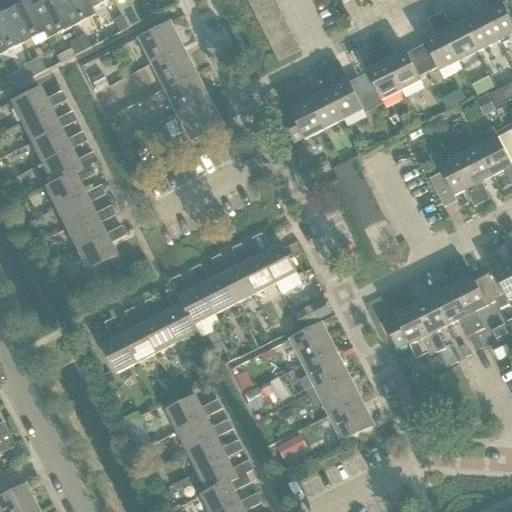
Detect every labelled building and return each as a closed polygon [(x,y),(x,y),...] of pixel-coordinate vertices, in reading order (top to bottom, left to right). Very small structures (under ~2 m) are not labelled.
[(32,8),(45,33),(44,34),(47,39),(70,27),(55,0),(46,0),(32,7),(32,8)] [(55,0),(70,27),(93,16),(90,10),(90,11),(84,0),(55,0)] [(90,10),(110,0),(84,0),(90,11),(90,10)] [(113,0),(122,16),(121,16),(127,29),(140,22),(135,12),(130,0),(113,0)] [(246,0),(251,9),(268,0),(246,0)] [(273,0),(268,0),(251,9),(257,20),(278,9),(273,0)] [(478,52),(498,43),(476,0),(468,0),(467,0),(476,17),(464,23),(478,52)] [(476,0),(498,43),(511,35),(511,21),(503,4),(491,10),(486,0),(476,0)] [(5,13),(22,45),(44,34),(45,33),(32,8),(32,7),(29,1),(5,13)] [(440,3),(431,8),(436,16),(444,12),(440,3)] [(278,9),(257,20),(262,30),(283,19),(278,9)] [(459,62),(478,52),(464,23),(453,29),(444,12),(436,16),(459,62)] [(0,56),(22,45),(5,13),(0,15),(0,56)] [(127,29),(121,16),(114,20),(121,32),(127,29)] [(417,50),(429,73),(438,68),(439,72),(459,62),(436,16),(429,20),(437,37),(425,43),(426,45),(417,50)] [(262,30),(265,36),(268,41),(289,30),(283,19),(262,30)] [(137,39),(150,65),(182,49),(169,23),(137,39)] [(289,30),(268,41),(273,52),(294,41),(289,30)] [(82,51),(90,47),(84,35),(76,39),(82,51)] [(76,39),(69,43),(75,55),(82,51),(76,39)] [(273,52),(279,62),(300,51),(294,41),(273,52)] [(420,77),(429,73),(417,50),(408,54),(407,52),(395,58),(387,41),(378,46),(402,91),(422,81),(420,77)] [(368,72),(368,74),(359,79),(373,106),(402,91),(378,46),(371,49),(380,66),(368,72)] [(195,74),(182,49),(150,65),(163,90),(195,74)] [(37,74),(45,70),(38,58),(30,62),(37,74)] [(30,62),(22,66),(28,79),(37,74),(30,62)] [(344,121),(373,106),(359,79),(350,83),(340,65),(332,69),(340,86),(329,91),(344,121)] [(208,99),(195,74),(163,90),(176,115),(208,99)] [(329,91),(318,97),(309,81),(302,85),(325,130),(344,121),(329,91)] [(282,120),(294,144),(303,139),(304,141),(325,130),(302,85),(293,89),(302,106),(290,112),(291,115),(282,120)] [(10,103),(21,124),(50,109),(66,101),(60,91),(45,99),(40,88),(10,103)] [(221,125),(208,99),(176,115),(189,141),(221,125)] [(21,124),(31,144),(61,129),(61,130),(76,122),(72,112),(56,120),(50,109),(21,124)] [(474,138),(478,148),(493,177),(505,171),(511,185),(511,165),(493,128),(474,138)] [(66,140),(61,130),(61,129),(31,144),(42,164),(71,150),(86,142),(81,132),(66,140)] [(482,183),(493,177),(478,148),(459,158),(483,204),(491,200),(482,183)] [(44,188),(44,189),(97,162),(93,154),(77,162),(71,150),(42,164),(51,184),(44,188)] [(440,167),(443,173),(431,179),(444,208),(457,202),(455,196),(466,191),(475,208),(483,204),(459,158),(440,167)] [(339,181),(360,170),(355,159),(333,170),(339,181)] [(79,184),(95,176),(92,170),(99,167),(97,162),(44,189),(55,209),(84,194),(79,184)] [(360,170),(339,181),(344,191),(366,181),(360,170)] [(366,181),(344,191),(350,202),(371,191),(366,181)] [(55,209),(65,229),(94,215),(89,204),(105,195),(100,186),(84,194),(55,209)] [(371,191),(350,202),(355,213),(377,202),(371,191)] [(377,202),(355,213),(361,224),(382,213),(377,202)] [(111,206),(94,215),(65,229),(75,250),(105,235),(99,224),(115,216),(111,206)] [(382,213),(361,224),(366,234),(388,223),(382,213)] [(388,223),(366,234),(372,245),(393,234),(388,223)] [(75,250),(86,271),(115,256),(110,245),(126,237),(121,227),(105,235),(75,250)] [(372,245),(377,256),(398,245),(393,234),(372,245)] [(297,274),(282,245),(270,251),(262,235),(252,241),(259,256),(261,255),(276,285),(297,274)] [(256,295),(276,285),(261,255),(259,256),(249,261),(241,245),(231,250),(239,266),(240,265),(256,295)] [(481,279),(493,303),(505,297),(508,301),(511,299),(511,261),(504,246),(496,250),(505,267),(481,279)] [(235,305),(256,295),(240,265),(239,266),(229,271),(221,255),(212,260),(219,276),(220,275),(235,305)] [(215,316),(235,305),(220,275),(219,276),(208,281),(201,266),(191,271),(199,286),(200,285),(215,316)] [(195,326),(215,316),(200,285),(199,286),(188,291),(180,276),(171,281),(175,289),(175,288),(195,326)] [(473,278),(453,288),(476,333),(485,329),(476,312),(493,303),(481,279),(475,282),(473,278)] [(199,333),(195,326),(175,288),(175,289),(166,293),(174,309),(163,314),(178,343),(199,333)] [(434,297),(449,327),(459,321),(468,337),(476,333),(453,288),(434,297)] [(322,295),(301,306),(309,320),(330,310),(322,295)] [(415,307),(438,353),(439,353),(447,369),(458,363),(450,346),(445,348),(437,332),(449,327),(434,297),(415,307)] [(158,354),(178,343),(163,314),(163,315),(155,299),(146,303),(154,319),(143,325),(158,354)] [(395,317),(396,319),(384,325),(397,351),(409,345),(410,347),(421,340),(430,357),(438,353),(415,307),(395,317)] [(137,364),(158,354),(143,325),(142,325),(134,309),(125,313),(133,329),(123,335),(137,364)] [(113,340),(102,346),(116,375),(137,364),(123,335),(122,335),(114,319),(105,324),(113,340)] [(289,340),(303,366),(335,350),(322,324),(289,340)] [(476,333),(468,337),(476,353),(485,349),(476,333)] [(499,360),(511,354),(507,345),(495,351),(499,360)] [(271,350),(261,356),(264,363),(275,357),(271,350)] [(348,375),(335,350),(303,366),(315,392),(348,375)] [(460,367),(438,377),(444,388),(465,377),(460,367)] [(111,373),(102,377),(111,395),(120,391),(111,373)] [(361,400),(348,375),(315,392),(328,417),(361,400)] [(465,377),(444,388),(449,399),(470,388),(465,377)] [(272,386),(259,393),(264,402),(270,398),(274,406),(277,404),(277,402),(279,400),(272,386)] [(470,388),(449,399),(454,410),(476,399),(470,388)] [(223,409),(218,400),(202,408),(196,397),(167,412),(178,433),(208,418),(207,417),(223,409)] [(476,399),(454,410),(460,420),(481,410),(476,399)] [(374,426),(361,400),(328,417),(342,443),(374,426)] [(481,410),(460,420),(465,431),(486,420),(481,410)] [(291,411),(282,416),(286,424),(295,419),(291,411)] [(208,418),(178,433),(188,453),(218,438),(233,430),(229,420),(213,428),(208,418)] [(0,454),(16,447),(3,422),(0,423),(0,454)] [(188,453),(198,474),(228,458),(243,450),(239,440),(223,448),(218,438),(188,453)] [(292,441),(279,448),(285,460),(299,453),(292,441)] [(228,458),(198,474),(209,493),(201,497),(202,498),(247,475),(247,474),(254,470),(249,462),(234,470),(228,458)] [(202,498),(208,511),(223,511),(242,503),(236,491),(251,483),(247,475),(202,498)] [(0,497),(0,511),(35,511),(38,511),(25,485),(0,497)] [(242,503),(223,511),(246,511),(262,504),(258,495),(242,503)]
